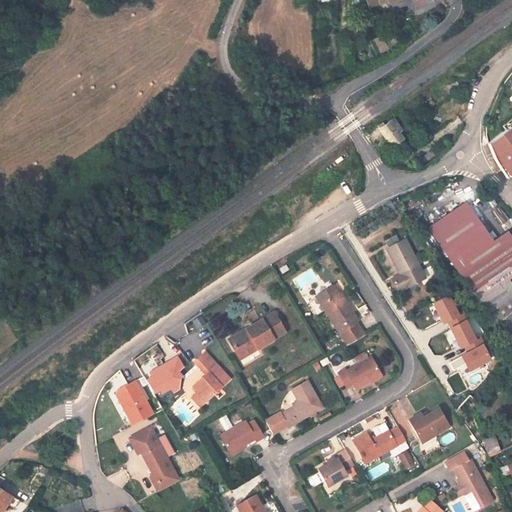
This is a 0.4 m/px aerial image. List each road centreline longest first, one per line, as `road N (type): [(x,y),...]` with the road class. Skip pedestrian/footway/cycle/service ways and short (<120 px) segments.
road 1 (residential): [(326,226),(407,354),(408,368),(389,392),(285,450),(276,476),(295,511)]
road 2 (unclassified): [(326,226),(157,332),(101,375),(84,403)]
road 3 (unclassified): [(239,0),(223,46),(237,81),(333,103)]
road 4 (unclassified): [(333,103),(448,22),(456,0)]
